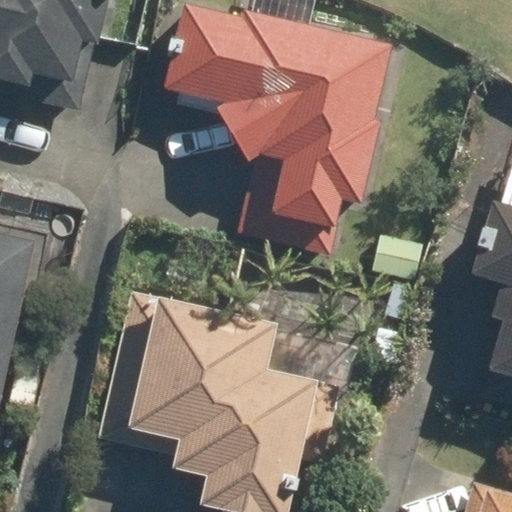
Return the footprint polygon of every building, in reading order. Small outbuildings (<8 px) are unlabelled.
[(27,89),(62,98),(73,54),(88,58),(103,0),(0,0),(0,97),(23,104),(27,89)] [(353,213),(389,52),(292,30),(298,0),(257,0),(253,22),(170,4),(149,100),(206,113),(249,170),(233,241),(319,260),(330,208),(353,213)] [(511,144),(508,143),(490,204),(472,199),(448,276),(487,288),(461,373),(511,388),(511,144)] [(0,355),(23,248),(0,242),(0,355)] [(185,511),(276,511),(278,496),(280,496),(281,476),(285,476),(286,460),(289,460),(291,433),(294,434),(296,412),(299,412),(300,393),(297,392),(298,385),(289,384),(290,380),(272,379),(273,376),(253,374),(264,326),(128,293),(92,439),(159,456),(157,476),(188,480),(185,511)] [(511,511),(511,488),(468,476),(457,511),(511,511)]
